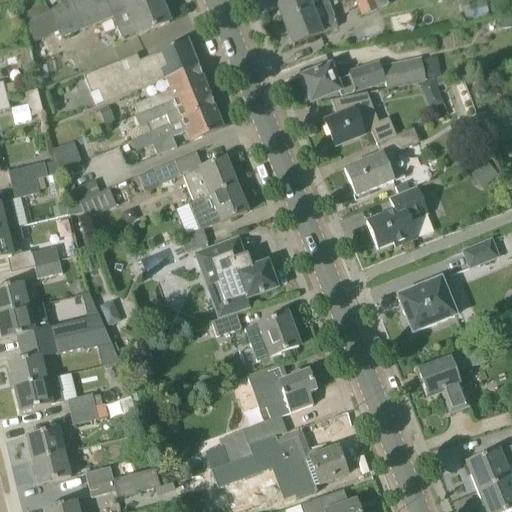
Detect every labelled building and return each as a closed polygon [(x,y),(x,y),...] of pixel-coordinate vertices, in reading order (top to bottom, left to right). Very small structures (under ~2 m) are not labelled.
[(27,27),(49,13),(40,0),(39,0),(19,13),(27,27)] [(69,0),(49,13),(57,34),(60,39),(111,18),(155,0),(69,0)] [(155,0),(111,18),(117,33),(122,43),(168,24),(158,0),(155,0)] [(273,0),(282,22),(310,11),(306,0),(273,0)] [(353,0),(360,17),(377,10),(375,7),(395,2),(394,0),(353,0)] [(310,11),(282,22),(292,46),(337,29),(333,19),(316,25),(310,11)] [(117,100),(150,86),(165,80),(196,68),(186,43),(154,56),(158,67),(143,74),(141,69),(123,76),(118,64),(83,78),(95,109),(117,100)] [(421,59),(378,68),(377,65),(347,74),(348,79),(336,84),(329,67),(299,79),(310,105),(339,93),(340,98),(384,84),(386,91),(426,82),(421,59)] [(139,116),(205,89),(196,68),(165,80),(169,91),(135,106),(139,116)] [(435,89),(433,83),(432,80),(417,86),(421,95),(435,89)] [(166,118),(169,127),(213,109),(205,89),(139,116),(136,117),(141,129),(166,118)] [(378,124),(366,95),(330,103),(336,118),(323,123),(334,149),(371,134),(375,145),(395,137),(388,120),(378,124)] [(6,97),(0,98),(0,113),(9,111),(6,97)] [(222,130),(213,109),(169,127),(170,128),(155,134),(148,137),(156,157),(176,149),(172,140),(182,136),(180,132),(185,130),(190,143),(222,130)] [(413,130),(395,137),(375,145),(380,156),(343,171),(355,199),(392,184),(404,179),(394,153),(418,143),(413,130)] [(58,173),(71,168),(80,164),(72,143),(53,151),(56,162),(58,173)] [(182,177),(193,204),(200,201),(235,187),(224,160),(182,177)] [(58,173),(56,162),(55,163),(43,165),(8,174),(11,187),(35,181),(47,179),(47,178),(57,175),(57,173),(58,173)] [(143,193),(180,178),(174,163),(137,178),(143,193)] [(38,195),(38,192),(35,181),(11,187),(14,201),(38,195)] [(211,229),(221,225),(246,214),(235,187),(200,201),(211,229)] [(79,202),(87,218),(114,206),(106,189),(79,202)] [(409,224),(426,217),(427,217),(416,189),(388,200),(393,212),(365,224),(376,252),(392,245),(394,250),(416,241),(409,224)] [(0,205),(0,233),(5,232),(5,231),(17,228),(11,203),(0,205)] [(0,233),(0,260),(20,255),(17,241),(22,240),(19,228),(17,228),(5,231),(5,232),(0,233)] [(202,231),(179,238),(184,254),(207,247),(202,231)] [(224,319),(235,316),(249,311),(245,301),(276,290),(266,264),(250,269),(245,256),(239,258),(233,242),(200,254),(224,319)] [(497,259),(490,242),(462,253),(469,270),(497,259)] [(30,255),(33,269),(58,262),(55,249),(30,255)] [(61,275),(58,262),(33,269),(36,281),(61,275)] [(454,317),(439,281),(396,298),(411,335),(454,317)] [(0,289),(0,315),(28,309),(22,285),(0,289)] [(28,309),(0,315),(0,339),(0,342),(15,338),(18,350),(51,342),(53,342),(76,336),(73,324),(51,329),(45,305),(28,309)] [(240,331),(235,316),(224,319),(210,324),(215,339),(240,331)] [(285,316),(257,327),(244,332),(256,364),(271,358),(276,369),(292,363),(287,352),(298,348),(285,316)] [(76,336),(53,342),(56,357),(83,350),(84,354),(112,348),(103,329),(76,336)] [(455,374),(487,362),(482,346),(415,371),(426,399),(440,393),(449,416),(468,409),(455,374)] [(6,365),(12,390),(46,382),(40,357),(6,365)] [(280,419),(289,416),(312,407),(307,396),(315,393),(307,372),(289,379),(284,366),(247,380),(259,412),(265,410),(269,421),(263,423),(241,432),(227,438),(233,454),(235,454),(239,462),(252,457),(248,449),(247,449),(246,447),(285,434),(280,419)] [(46,382),(12,390),(18,415),(52,407),(63,404),(57,379),(46,382)] [(67,405),(69,414),(94,408),(91,399),(67,405)] [(72,427),(97,420),(94,408),(69,414),(72,427)] [(24,438),(30,463),(64,454),(58,429),(24,438)] [(477,492),(478,493),(480,492),(511,478),(511,451),(510,447),(496,453),(496,452),(466,464),(472,478),(473,477),(479,491),(477,492)] [(308,490),(317,486),(346,477),(336,450),(313,458),(311,454),(277,466),(284,484),(303,477),(308,490)] [(70,479),(64,454),(30,463),(36,487),(70,479)] [(84,475),(87,487),(112,481),(109,469),(84,475)] [(511,478),(480,492),(485,506),(484,507),(485,511),(507,511),(511,510),(511,478)] [(112,481),(87,487),(91,500),(115,494),(112,481)] [(358,511),(355,502),(347,505),(342,492),(297,507),(299,511),(358,511)] [(42,511),(78,511),(76,502),(42,511)]
